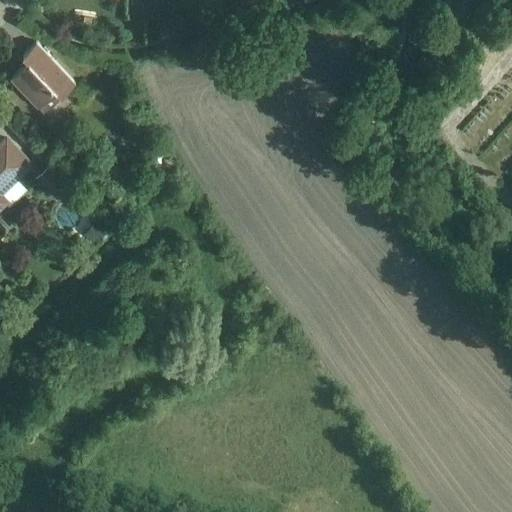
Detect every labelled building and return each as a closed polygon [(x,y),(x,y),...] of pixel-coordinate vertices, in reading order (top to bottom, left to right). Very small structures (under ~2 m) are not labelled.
[(11,77),(38,106),(44,112),(75,83),(36,42),(23,54),(29,60),(11,77)] [(140,158),(154,156),(155,155),(156,160),(160,160),(159,155),(161,155),(158,136),(137,139),(140,158)] [(0,144),(0,203),(5,199),(0,194),(0,190),(29,163),(6,138),(0,144)] [(74,190),(89,177),(70,155),(55,168),(74,190)] [(35,176),(56,198),(68,187),(47,164),(35,176)]
